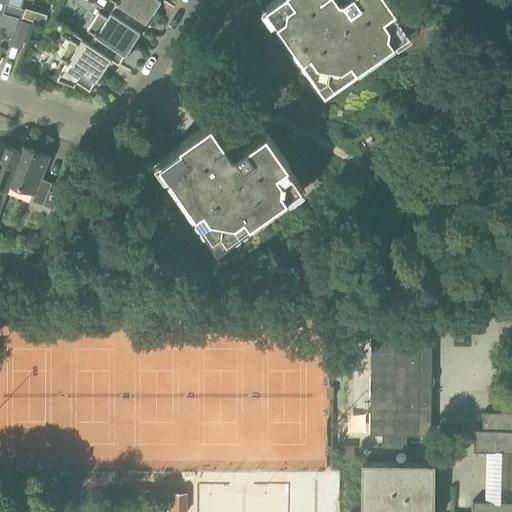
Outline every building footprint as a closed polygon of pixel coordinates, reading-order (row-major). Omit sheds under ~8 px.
[(0,0),(0,11),(18,18),(19,17),(22,19),(23,18),(25,10),(6,4),(7,0),(0,0)] [(110,11),(140,30),(159,0),(110,0),(116,3),(110,11)] [(272,0),(266,5),(295,45),(292,47),(324,92),(369,60),(368,58),(409,29),(394,8),(396,7),(391,0),(272,0)] [(25,10),(23,18),(44,25),(47,16),(26,9),(25,10)] [(0,23),(15,28),(10,44),(21,48),(28,26),(17,22),(18,18),(0,11),(0,23)] [(118,63),(140,30),(110,11),(107,17),(98,11),(87,30),(94,34),(89,43),(110,57),(110,58),(118,63)] [(81,38),(78,43),(69,38),(57,56),(66,62),(56,77),(73,83),(75,81),(89,90),(110,58),(110,57),(89,43),(81,38)] [(262,215),(260,214),(302,184),(286,164),(289,162),(266,130),(246,144),(242,139),(230,137),(225,141),(210,121),(179,143),(180,145),(158,160),(188,201),(185,203),(217,247),(262,215)] [(0,186),(8,190),(10,184),(21,152),(19,151),(0,143),(0,186)] [(10,184),(33,194),(31,200),(54,210),(60,194),(48,190),(51,182),(40,178),(49,155),(21,145),(19,151),(21,152),(10,184)] [(36,253),(42,239),(30,235),(25,249),(36,253)] [(431,435),(432,326),(371,326),(370,434),(382,434),(382,446),(406,447),(407,435),(431,435)] [(511,511),(511,412),(482,412),(482,430),(472,430),(471,452),(511,452),(511,511),(511,502),(471,502),(470,511),(433,511),(434,473),(434,465),(426,465),(369,464),(369,465),(362,464),(362,472),(361,472),(360,511),(511,511)] [(153,493),(153,507),(169,507),(170,493),(153,493)] [(186,511),(186,493),(172,493),(171,511),(186,511)]
